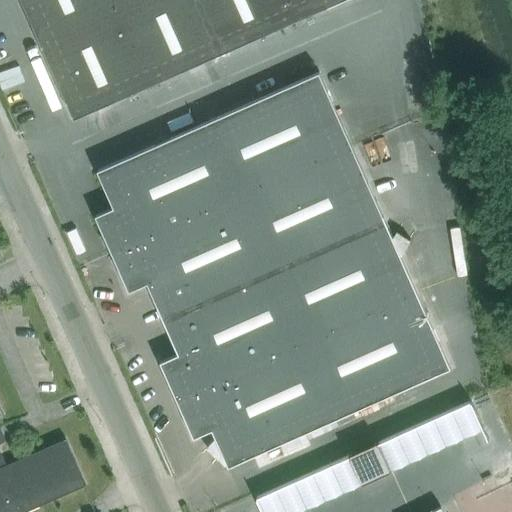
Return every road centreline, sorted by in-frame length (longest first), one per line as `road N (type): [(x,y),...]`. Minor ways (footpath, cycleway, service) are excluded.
road 1 (unknown): [(393,0),(377,20),(11,178)]
road 2 (unclassified): [(159,511),(0,152)]
road 3 (unknown): [(359,511),(460,479),(474,482),(495,511)]
